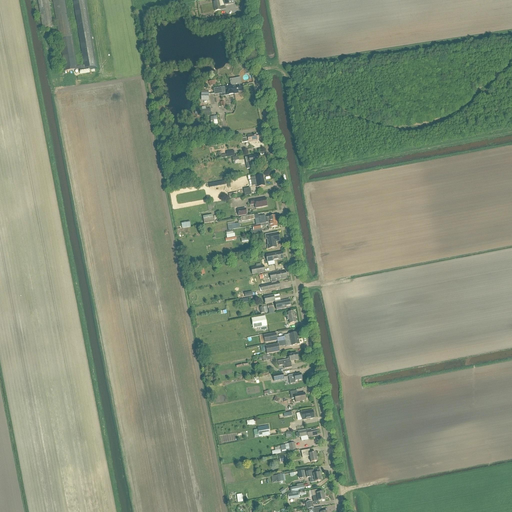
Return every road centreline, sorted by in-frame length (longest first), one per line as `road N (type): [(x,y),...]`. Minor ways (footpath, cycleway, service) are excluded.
road 1 (unclassified): [(342,511),(244,0)]
road 2 (track): [(511,64),(459,112),(406,131),(356,119),(276,66)]
